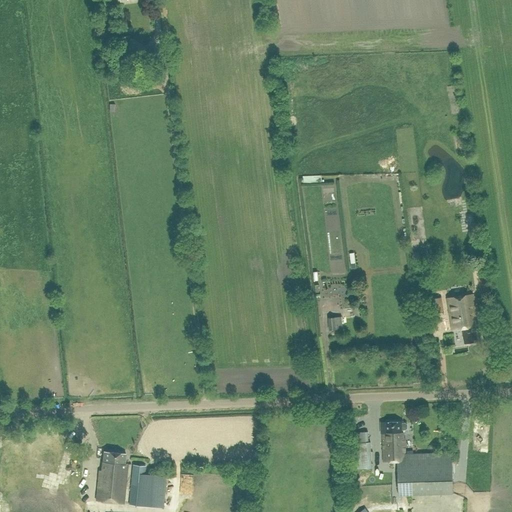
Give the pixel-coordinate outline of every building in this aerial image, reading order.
[(119,38),(120,51),(130,50),(129,37),(119,38)] [(302,176),(303,183),(321,183),(321,175),(302,176)] [(323,193),(310,193),(310,216),(323,216),(323,193)] [(423,251),(414,252),(415,264),(424,263),(423,251)] [(480,292),(489,291),(487,275),(478,277),(480,292)] [(473,318),(476,317),(472,294),(447,298),(452,330),(462,328),(464,343),(477,341),(473,318)] [(428,314),(444,312),(441,297),(426,299),(428,314)] [(328,317),(329,330),(342,329),(341,316),(328,317)] [(385,422),(380,422),(380,434),(382,434),(383,462),(396,461),(397,496),(452,494),(452,453),(404,453),(404,438),(403,438),(403,429),(405,429),(407,428),(407,424),(405,423),(403,423),(403,421),(385,422)] [(367,432),(354,433),(355,469),(370,469),(369,443),(367,443),(367,432)] [(96,501),(123,503),(122,504),(128,505),(148,507),(152,475),(144,474),(145,465),(132,464),(130,486),(124,485),(127,465),(124,464),(125,454),(103,451),(101,471),(99,470),(96,501)] [(8,468),(3,511),(23,511),(28,470),(8,468)] [(181,510),(182,481),(176,481),(176,476),(167,476),(166,510),(181,510)] [(29,495),(28,501),(40,502),(41,491),(35,490),(35,496),(29,495)]
